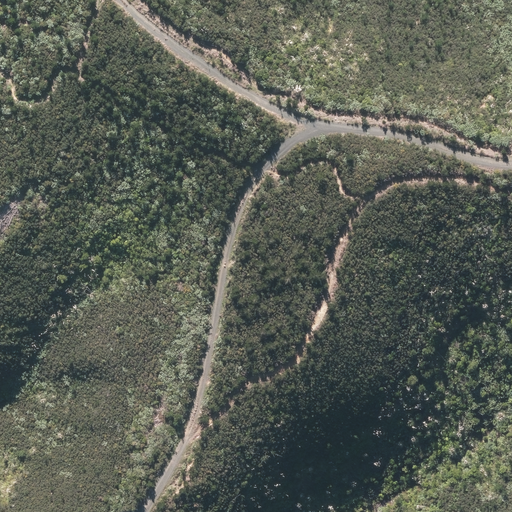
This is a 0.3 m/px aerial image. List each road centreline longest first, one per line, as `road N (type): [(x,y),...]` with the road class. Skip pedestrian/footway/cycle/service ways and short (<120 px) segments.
road 1 (track): [(325,126),(281,148),(244,194),(198,396),(144,511)]
road 2 (track): [(123,0),(234,84),(325,126),(511,158)]
